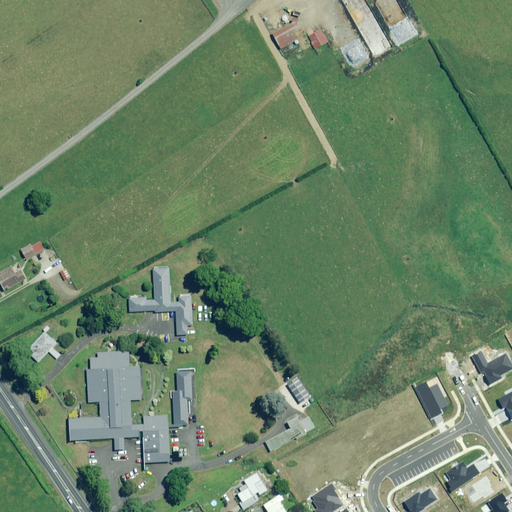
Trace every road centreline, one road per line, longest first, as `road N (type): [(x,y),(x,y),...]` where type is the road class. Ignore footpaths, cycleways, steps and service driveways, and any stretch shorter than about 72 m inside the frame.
road 1 (residential): [(381,511),(373,486),(384,470),(479,419)]
road 2 (secondary): [(0,388),(82,511)]
